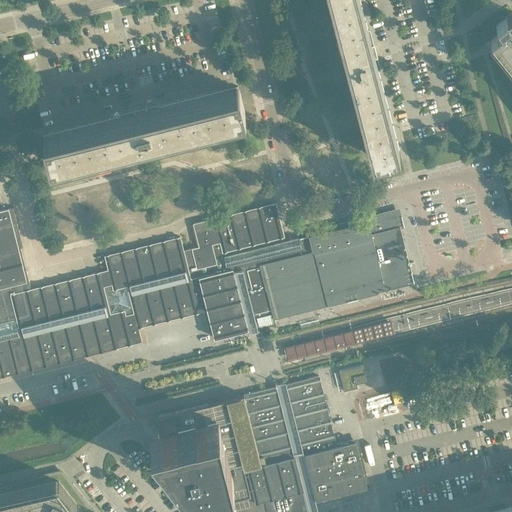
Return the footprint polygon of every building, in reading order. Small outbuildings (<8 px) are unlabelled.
[(359,0),(330,0),(371,156),(399,148),(375,57),(379,56),(375,44),(372,45),(359,0)] [(511,10),(496,24),(500,30),(488,40),(511,69),(511,10)] [(134,112),(43,135),(50,162),(245,114),(238,86),(147,109),(146,105),(133,108),(134,112)] [(4,208),(0,209),(0,375),(87,354),(141,340),(138,326),(207,309),(214,337),(224,335),(245,329),(245,327),(256,324),(256,326),(259,326),(275,322),(274,317),(278,316),(316,307),(377,291),(387,289),(414,282),(400,228),(396,210),(349,222),(350,225),(309,235),(285,241),(283,235),(283,233),(275,202),(244,210),(230,214),(193,223),(199,246),(192,248),(187,249),(183,250),(180,236),(159,241),(130,249),(116,252),(105,255),(108,269),(97,272),(87,274),(83,275),(79,276),(41,286),(31,288),(23,256),(20,247),(23,246),(13,206),(4,208)] [(356,382),(366,379),(364,373),(365,373),(363,364),(339,370),(344,390),(357,386),(356,382)] [(265,388),(244,394),(261,464),(247,467),(255,500),(286,493),(286,490),(301,486),(305,500),(312,498),(316,497),(316,498),(366,485),(355,440),(336,445),(335,442),(330,419),(326,405),(318,375),(305,378),(297,380),(286,383),(272,387),(265,388)] [(167,430),(150,434),(191,487),(208,483),(230,511),(306,511),(303,501),(305,500),(301,486),(286,490),(286,493),(255,500),(247,467),(261,464),(244,394),(214,401),(156,416),(167,430)] [(93,511),(82,496),(71,484),(61,470),(45,474),(0,484),(0,511),(41,511),(44,511),(93,511)]
